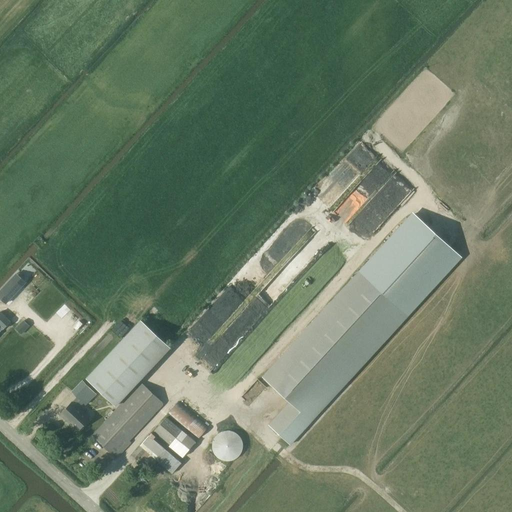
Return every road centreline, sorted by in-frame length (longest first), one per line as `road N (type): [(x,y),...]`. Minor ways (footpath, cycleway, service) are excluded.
road 1 (track): [(397,511),(352,472),(302,467),(191,381),(82,501)]
road 2 (unclassified): [(93,511),(0,422)]
